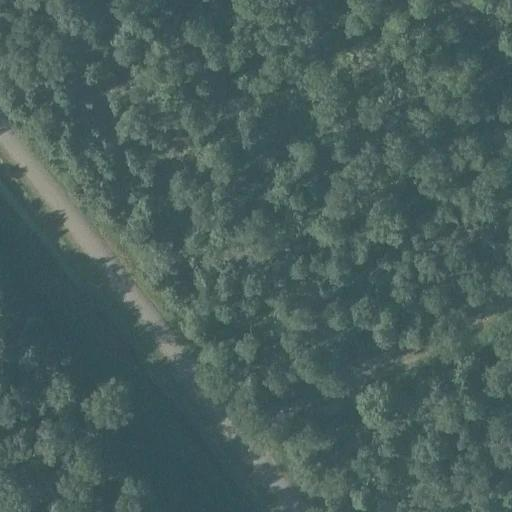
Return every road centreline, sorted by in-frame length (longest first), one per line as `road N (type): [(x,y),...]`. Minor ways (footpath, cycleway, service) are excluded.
road 1 (unclassified): [(298,511),(0,129)]
road 2 (track): [(241,438),(288,408),(432,347),(511,293)]
